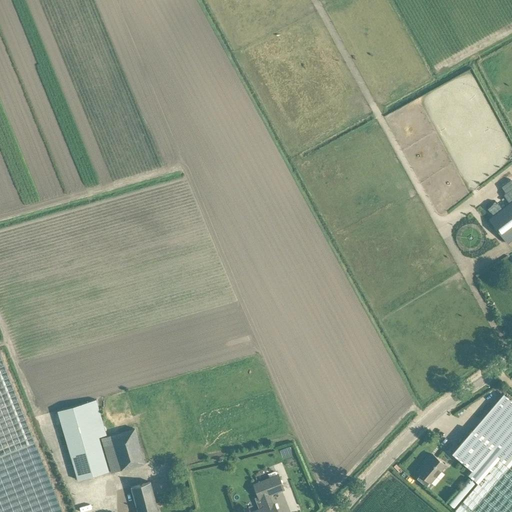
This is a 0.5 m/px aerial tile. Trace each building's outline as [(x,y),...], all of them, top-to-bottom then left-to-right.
[(511,201),(489,219),(507,243),(511,239),(511,201)] [(0,352),(0,511),(62,511),(0,353),(0,352)] [(472,470),(445,502),(456,511),(511,511),(511,401),(503,394),(472,430),(452,453),(467,466),(472,470)] [(106,434),(96,399),(57,411),(78,480),(109,471),(99,437),(106,434)] [(112,473),(144,463),(134,428),(101,438),(112,473)] [(420,474),(417,479),(426,486),(429,482),(430,482),(445,465),(433,454),(418,472),(420,474)] [(252,511),(277,511),(274,504),(273,504),(270,495),(284,489),(278,475),(254,484),(259,498),(261,498),(264,507),(252,511)] [(131,487),(137,511),(158,511),(150,482),(131,487)]
